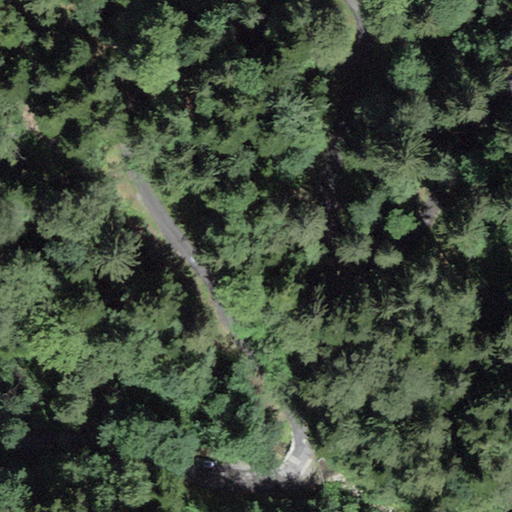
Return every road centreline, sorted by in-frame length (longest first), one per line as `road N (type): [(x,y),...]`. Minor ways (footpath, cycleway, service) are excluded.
road 1 (track): [(276,0),(247,31),(155,86),(128,119),(128,144),(151,206),(218,288),(301,436),(301,450),(275,474),(245,477),(46,452)]
road 2 (track): [(511,81),(408,245),(376,255),(348,248),(334,226),(336,168),(365,43),(351,0)]
